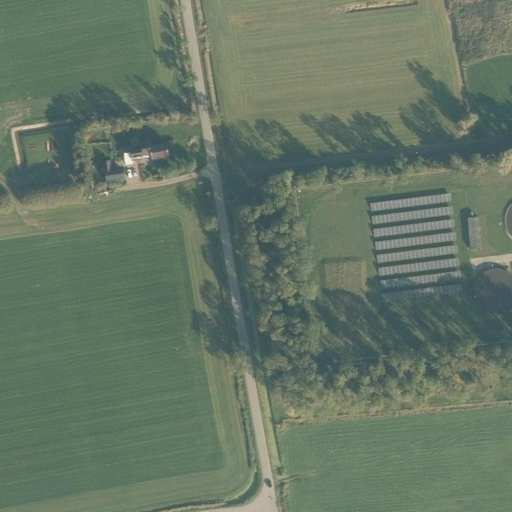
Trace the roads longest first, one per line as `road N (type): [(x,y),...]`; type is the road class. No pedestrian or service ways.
road 1 (unclassified): [(271,505),(185,0)]
road 2 (track): [(214,177),(511,140)]
